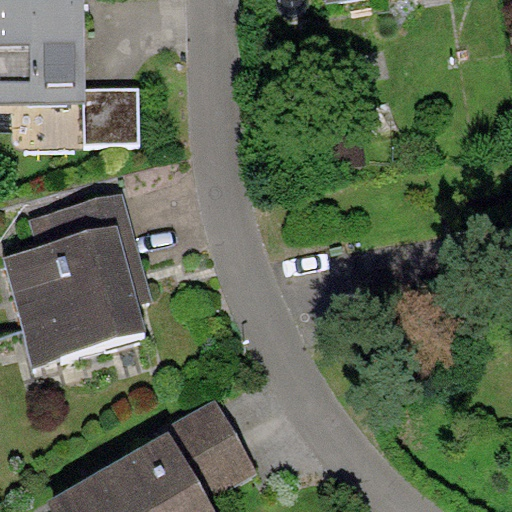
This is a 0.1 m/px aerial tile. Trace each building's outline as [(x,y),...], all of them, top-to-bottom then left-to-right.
[(85,1),(0,2),(0,105),(84,104),(86,104),(86,91),(85,1)] [(140,90),(86,91),(86,104),(84,104),(85,149),(140,149),(140,90)] [(308,142),(314,177),(367,168),(361,132),(308,142)] [(38,251),(2,262),(33,368),(146,336),(138,306),(153,302),(122,196),(30,222),(38,251)] [(162,432),(165,438),(169,436),(206,502),(257,473),(216,401),(162,432)] [(212,511),(206,502),(169,436),(165,438),(47,506),(50,511),(212,511)]
